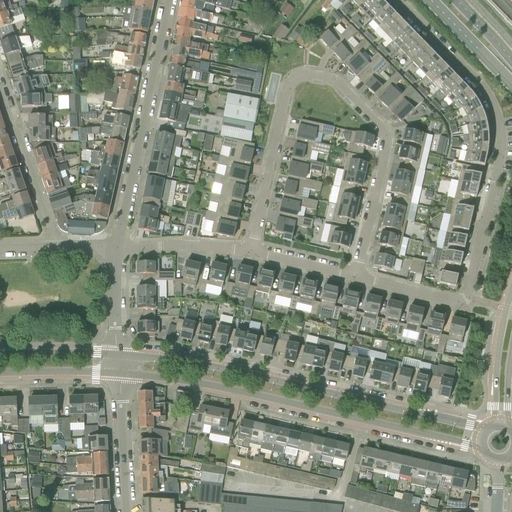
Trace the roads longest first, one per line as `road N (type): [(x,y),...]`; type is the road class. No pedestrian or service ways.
road 1 (residential): [(355,277),(465,304),(494,182),(496,111),(398,0)]
road 2 (residential): [(251,251),(288,86),(308,76),(335,82),(388,135),(355,277)]
road 3 (tertiary): [(485,432),(230,370),(116,355)]
road 4 (tertiary): [(119,374),(227,388),(482,448)]
road 5 (residential): [(114,247),(168,0)]
road 6 (residential): [(55,248),(0,81)]
road 7 (tertiary): [(511,289),(497,354),(495,426)]
road 8 (residential): [(125,511),(119,374)]
road 9 (residential): [(114,247),(251,251)]
